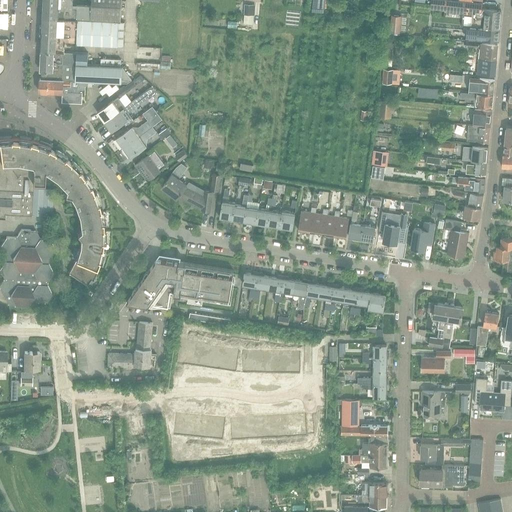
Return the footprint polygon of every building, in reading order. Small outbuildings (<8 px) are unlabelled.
[(44,0),(42,49),(72,51),(75,1),(77,1),(77,0),(44,0)] [(86,34),(129,36),(130,0),(81,0),(81,6),(87,7),(86,34)] [(430,0),(430,9),(444,10),(444,11),(472,14),(472,15),(471,27),(499,29),(501,11),(482,9),(482,3),(470,2),(459,1),(456,0),(451,0),(430,0)] [(244,14),(243,24),(252,24),(253,15),(254,15),(255,5),(245,4),(244,14)] [(401,16),(392,15),(390,31),(399,32),(401,16)] [(467,26),(466,37),(483,39),(498,41),(499,29),(471,27),(467,26)] [(386,42),(385,50),(393,50),(394,42),(386,42)] [(478,58),(496,60),(498,45),(481,43),(480,56),(478,56),(478,58)] [(76,52),(64,52),(59,51),(48,51),(42,50),(42,57),(41,70),(42,70),(41,78),(56,79),(70,80),(75,80),(127,82),(132,79),(122,66),(88,65),(89,53),(76,52)] [(495,75),(496,60),(478,58),(477,60),(479,60),(478,73),(495,75)] [(383,68),(382,83),(392,84),(393,69),(383,68)] [(133,80),(136,85),(144,79),(140,75),(133,80)] [(469,92),(478,93),(493,94),(494,80),(470,77),(469,92)] [(70,80),(41,78),(40,78),(39,92),(55,92),(62,93),(62,91),(62,85),(70,85),(78,86),(78,85),(85,85),(87,86),(88,81),(70,81),(70,80)] [(120,96),(136,85),(133,80),(125,86),(124,85),(116,91),(120,96)] [(85,95),(85,85),(78,85),(78,86),(78,92),(62,91),(62,93),(61,102),(81,103),(82,94),(85,95)] [(428,88),(428,95),(437,96),(438,89),(428,88)] [(143,93),(136,98),(139,103),(146,98),(151,94),(148,89),(143,93)] [(461,91),(460,98),(469,99),(469,97),(476,97),(476,100),(476,105),(492,107),(493,94),(478,93),(469,92),(461,91)] [(118,98),(114,101),(113,100),(97,112),(104,122),(125,107),(118,98)] [(136,98),(125,107),(104,122),(111,131),(124,122),(126,125),(133,120),(127,112),(139,103),(136,98)] [(382,102),(380,116),(390,117),(392,103),(382,102)] [(144,112),(143,113),(152,126),(162,119),(157,112),(152,106),(144,112)] [(491,111),(477,110),(474,109),(473,125),(490,126),(491,111)] [(123,147),(150,127),(146,122),(138,128),(140,130),(137,132),(132,126),(116,138),(123,147)] [(490,126),(473,125),(468,125),(467,140),(488,142),(490,126)] [(150,127),(123,147),(130,157),(147,145),(143,141),(154,132),(150,127)] [(162,139),(171,132),(167,127),(158,134),(162,139)] [(170,134),(165,138),(169,143),(174,139),(170,134)] [(44,189),(44,172),(45,172),(57,180),(67,190),(66,194),(65,194),(65,195),(71,197),(74,203),(79,217),(81,231),(78,234),(78,233),(77,234),(81,239),(80,246),(76,260),(75,260),(76,260),(69,273),(87,285),(91,280),(93,281),(94,279),(98,271),(99,269),(96,268),(99,262),(101,263),(102,261),(104,252),(104,250),(102,249),(103,243),(105,244),(105,242),(106,232),(106,230),(103,230),(103,224),(105,224),(105,222),(104,213),(103,210),(101,211),(99,205),(101,205),(101,203),(97,194),(96,192),(94,193),(91,188),(93,187),(93,185),(87,177),(86,175),(84,177),(80,171),(82,170),(81,168),(74,162),(72,160),(71,162),(66,158),(67,157),(66,155),(58,150),(56,149),(55,152),(49,149),(52,144),(50,143),(50,144),(51,144),(50,146),(49,146),(39,143),(39,142),(31,140),(30,140),(30,137),(20,136),(20,138),(14,138),(10,138),(10,135),(0,136),(0,137),(0,138),(0,188),(33,190),(32,215),(35,215),(52,216),(53,189),(44,189)] [(456,143),(442,142),(438,142),(438,149),(455,150),(456,143)] [(511,144),(504,143),(503,155),(511,155),(511,144)] [(464,146),(463,159),(471,160),(486,161),(488,147),(472,146),(464,146)] [(180,161),(188,155),(184,149),(175,155),(180,161)] [(387,165),(389,151),(374,149),(372,163),(387,165)] [(147,180),(160,171),(149,155),(136,164),(147,180)] [(511,155),(503,155),(502,167),(511,167),(511,155)] [(205,159),(203,167),(210,168),(212,160),(205,159)] [(467,163),(466,173),(470,173),(485,174),(486,161),(471,160),(471,163),(467,163)] [(172,173),(162,186),(177,198),(179,196),(202,208),(202,210),(210,211),(212,196),(212,192),(205,191),(204,196),(194,191),(186,186),(187,185),(178,178),(187,167),(182,163),(176,167),(172,173)] [(241,163),(239,169),(252,171),(253,165),(241,163)] [(373,165),(372,176),(383,177),(384,166),(373,165)] [(272,177),(281,178),(282,169),(272,169),(272,177)] [(215,190),(219,191),(221,175),(214,174),(211,190),(215,190)] [(252,179),(239,177),(238,184),(251,186),(252,179)] [(485,179),(466,177),(457,177),(457,182),(457,185),(468,186),(468,187),(467,187),(466,189),(484,191),(485,179)] [(264,179),(263,187),(271,188),(272,183),(272,180),(264,179)] [(511,186),(504,185),(503,200),(511,200),(511,186)] [(0,275),(4,275),(5,271),(9,271),(10,255),(48,258),(50,218),(29,217),(29,207),(6,206),(7,190),(0,189),(0,275)] [(236,203),(228,201),(230,190),(224,189),(220,218),(232,220),(235,205),(236,203)] [(467,192),(457,191),(455,190),(454,196),(466,198),(465,204),(481,206),(483,195),(467,192)] [(247,201),(248,194),(244,194),(242,206),(235,205),(232,220),(244,222),(247,207),(247,201)] [(271,205),(273,198),(273,194),(269,194),(266,210),(259,208),(256,224),(268,225),(270,210),(271,205)] [(247,207),(244,222),(256,224),(259,208),(259,203),(252,202),(247,201),(247,207)] [(405,201),(404,209),(412,210),(413,202),(405,201)] [(433,213),(439,213),(444,214),(446,205),(435,203),(433,213)] [(478,219),(481,206),(465,204),(463,216),(478,219)] [(310,232),(314,207),(312,207),(311,212),(301,211),(298,230),(310,232)] [(322,234),(326,209),(324,209),(323,214),(316,213),(317,207),(314,207),(310,232),(322,234)] [(334,236),(338,211),(335,210),(335,216),(328,215),(328,209),(326,209),(322,234),(334,236)] [(282,212),(270,210),(268,225),(280,227),(282,212)] [(282,212),(280,227),(293,229),(295,212),(282,210),(282,212)] [(338,211),(334,236),(346,238),(349,218),(339,217),(340,211),(338,211)] [(361,240),(363,224),(356,223),(358,212),(353,211),(352,216),(351,222),(350,222),(348,236),(353,237),(353,239),(361,240)] [(405,227),(407,215),(401,214),(400,218),(394,217),(392,224),(386,223),(383,241),(397,243),(400,226),(405,227)] [(452,230),(447,253),(464,256),(468,233),(460,231),(462,222),(446,219),(444,228),(452,230)] [(423,230),(414,229),(411,248),(425,251),(426,240),(432,241),(435,224),(424,222),(423,230)] [(373,240),(375,226),(363,224),(361,240),(369,242),(369,239),(373,240)] [(493,260),(509,261),(509,254),(511,253),(511,239),(501,238),(500,246),(496,246),(496,251),(494,251),(493,260)] [(168,308),(170,293),(229,302),(234,271),(186,263),(175,261),(176,258),(159,255),(154,263),(127,301),(168,308)] [(258,272),(252,271),(252,273),(245,272),(243,284),(251,286),(249,297),(255,298),(255,291),(256,287),(258,272)] [(269,289),(271,276),(264,275),(264,273),(258,272),(256,287),(269,289)] [(281,291),(284,276),(277,275),(277,277),(271,276),(269,289),(281,291)] [(293,293),(295,280),(289,279),(289,277),(284,276),(281,291),(293,293)] [(304,305),(309,280),(302,279),(302,281),(295,280),(293,293),(300,294),(297,308),(304,309),(304,305)] [(319,297),(321,284),(314,283),(314,281),(309,280),(304,305),(309,306),(311,295),(319,297)] [(332,299),(334,284),(328,283),(327,285),(321,284),(319,297),(332,299)] [(345,301),(347,288),(339,287),(339,285),(334,284),(332,299),(345,301)] [(357,303),(360,288),(353,287),(352,289),(347,288),(345,301),(357,303)] [(369,308),(372,292),(364,291),(365,289),(360,288),(357,303),(369,305),(368,308),(369,308)] [(369,308),(382,310),(385,296),(380,295),(380,294),(372,292),(369,308)] [(449,306),(435,303),(429,302),(428,311),(434,312),(433,317),(439,318),(438,325),(440,325),(439,328),(437,338),(430,337),(429,345),(442,348),(442,347),(444,338),(444,337),(449,306)] [(453,321),(461,322),(463,308),(449,306),(444,337),(451,338),(452,330),(451,330),(453,321)] [(296,316),(298,310),(288,307),(286,313),(296,316)] [(486,346),(489,326),(496,327),(498,313),(486,311),(483,327),(478,326),(476,344),(486,346)] [(230,318),(191,312),(189,318),(229,325),(230,318)] [(289,317),(279,316),(278,323),(288,324),(289,317)] [(135,364),(150,366),(151,354),(151,350),(150,350),(152,323),(139,322),(137,349),(136,348),(136,354),(135,361),(135,364)] [(382,330),(377,330),(377,327),(366,327),(366,333),(376,333),(376,335),(382,335),(382,330)] [(444,338),(442,347),(449,348),(451,339),(444,338)] [(181,341),(178,363),(187,364),(190,342),(181,341)] [(190,342),(187,364),(195,365),(198,344),(190,342)] [(198,344),(195,365),(203,367),(206,345),(198,344)] [(206,345),(203,367),(211,368),(214,346),(206,345)] [(374,345),(374,358),(388,358),(388,353),(386,353),(386,345),(374,345)] [(92,346),(83,346),(82,353),(92,354),(92,346)] [(214,346),(211,368),(219,369),(222,347),(214,346)] [(222,347),(219,369),(227,370),(231,349),(222,347)] [(231,349),(227,370),(236,372),(239,350),(231,349)] [(251,350),(243,350),(242,372),(251,372),(251,350)] [(259,350),(251,350),(251,372),(259,372),(259,350)] [(267,350),(259,350),(259,372),(267,372),(267,350)] [(276,351),(267,350),(267,372),(275,373),(276,351)] [(422,372),(444,372),(445,357),(451,357),(451,350),(436,350),(436,356),(422,356),(422,372)] [(284,351),(276,351),(275,373),(284,373),(284,351)] [(292,351),(284,351),(284,373),(292,373),(292,351)] [(301,351),(292,351),(292,373),(300,373),(301,351)] [(39,369),(39,352),(24,352),(24,371),(21,371),(21,377),(21,385),(22,385),(22,391),(30,391),(30,385),(32,385),(32,377),(30,377),(30,369),(39,369)] [(135,364),(135,361),(136,354),(127,354),(109,353),(108,366),(135,367),(135,364)] [(388,365),(388,358),(374,358),(369,358),(362,358),(363,363),(374,363),(374,371),(386,371),(386,365),(388,365)] [(386,378),(386,371),(374,371),(373,377),(358,377),(358,383),(362,383),(368,384),(373,384),(388,384),(388,378),(386,378)] [(476,382),(474,403),(480,403),(481,403),(481,406),(481,409),(492,410),(493,392),(494,389),(487,389),(488,378),(476,377),(476,378),(476,382)] [(493,392),(492,410),(504,410),(504,405),(511,405),(511,386),(511,379),(501,379),(500,392),(494,392),(493,392)] [(388,390),(388,384),(373,384),(373,397),(386,397),(386,390),(388,390)] [(470,393),(471,385),(457,384),(456,392),(470,393)] [(445,406),(445,392),(422,391),(422,400),(424,400),(423,415),(440,416),(440,406),(445,406)] [(387,434),(388,425),(361,425),(359,425),(359,399),(342,399),(342,425),(341,425),(341,434),(370,434),(387,434)] [(175,412),(173,434),(181,435),(182,424),(191,425),(192,414),(175,412)] [(297,424),(289,425),(289,436),(306,435),(305,413),(296,414),(297,424)] [(182,424),(181,435),(198,437),(200,415),(192,414),(191,425),(182,424)] [(296,414),(280,415),(281,437),(289,436),(289,425),(297,424),(296,414)] [(200,415),(198,437),(206,437),(207,426),(215,427),(216,416),(200,415)] [(271,415),(255,416),(256,427),(256,438),(265,438),(264,427),(272,426),(271,415)] [(272,426),(264,427),(265,438),(281,437),(280,415),(271,415),(272,426)] [(207,426),(206,437),(223,439),(225,417),(216,416),(215,427),(207,426)] [(247,428),(239,428),(240,439),(256,438),(256,427),(255,416),(247,417),(247,428)] [(247,417),(230,418),(231,440),(240,439),(239,428),(247,428),(247,417)] [(359,449),(359,454),(387,455),(387,440),(370,440),(370,437),(369,437),(369,442),(363,442),(362,449),(359,449)] [(462,446),(462,439),(441,439),(441,445),(436,444),(421,444),(421,457),(425,457),(425,463),(444,464),(444,445),(462,446)] [(351,462),(351,454),(344,455),(341,455),(341,461),(344,461),(344,463),(351,462)] [(387,467),(387,455),(359,454),(359,455),(352,455),(352,462),(361,462),(370,462),(370,467),(387,467)] [(442,485),(442,484),(464,485),(465,465),(442,464),(442,469),(420,469),(420,484),(442,485)] [(358,494),(387,495),(387,482),(370,482),(370,488),(358,488),(358,494)] [(386,507),(387,495),(358,494),(358,502),(370,502),(370,507),(386,507)] [(502,505),(501,499),(489,501),(490,507),(502,505)]
